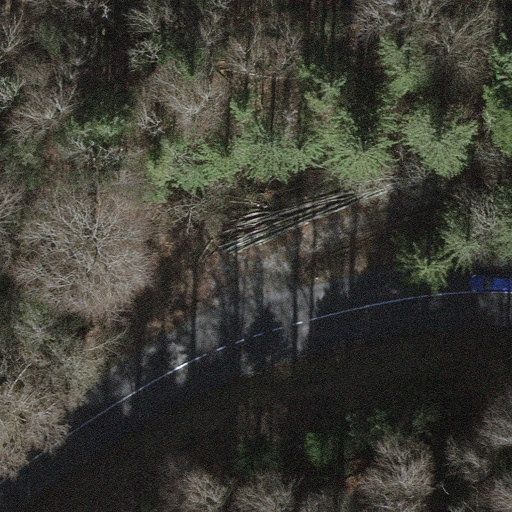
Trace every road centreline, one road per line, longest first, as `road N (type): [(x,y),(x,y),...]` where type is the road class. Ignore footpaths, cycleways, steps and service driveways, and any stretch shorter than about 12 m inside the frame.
road 1 (secondary): [(0,482),(138,389),(240,340),(425,295),(511,292)]
road 2 (track): [(511,169),(330,207),(232,256),(200,355)]
